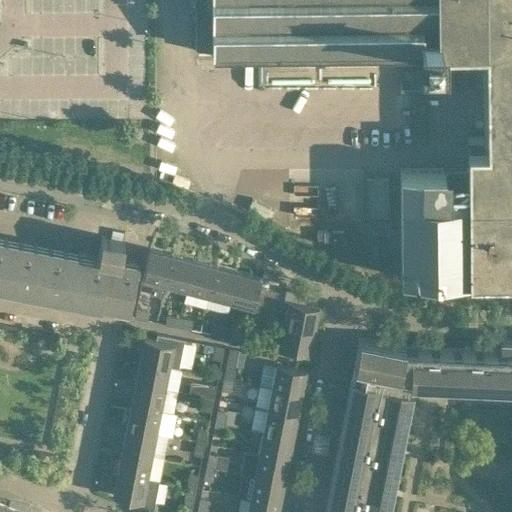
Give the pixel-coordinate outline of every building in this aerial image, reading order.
[(485,47),(486,148),(469,148),(469,169),(401,169),(401,276),(511,275),(511,0),(195,0),(195,51),(419,48),(419,53),(440,53),(440,47),(485,47)] [(419,97),(438,97),(438,87),(429,87),(428,71),(400,72),(400,90),(419,89),(419,97)] [(366,178),(366,217),(389,217),(389,177),(366,178)] [(317,231),(317,243),(344,243),(344,231),(317,231)] [(97,256),(77,252),(0,236),(0,279),(0,278),(10,280),(9,288),(28,291),(30,284),(40,286),(38,293),(58,297),(60,290),(69,292),(68,299),(129,311),(139,265),(119,261),(123,241),(101,236),(97,256)] [(165,284),(172,255),(150,249),(140,283),(152,286),(150,294),(161,297),(164,284),(165,284)] [(187,290),(195,261),(172,255),(165,284),(187,290)] [(209,295),(216,266),(195,261),(187,290),(209,295)] [(231,301),(238,272),(216,266),(209,295),(231,301)] [(261,278),(238,272),(231,301),(254,307),(259,287),(261,278)] [(259,287),(254,307),(251,316),(260,319),(260,317),(270,319),(277,292),(259,287)] [(288,301),(284,324),(314,330),(319,306),(304,304),(306,296),(296,294),(297,291),(286,289),(284,300),(288,301)] [(148,311),(135,309),(134,318),(147,321),(148,311)] [(178,327),(179,318),(166,315),(165,324),(178,327)] [(254,339),(260,319),(251,316),(246,336),(254,339)] [(192,320),(179,318),(178,327),(191,329),(192,320)] [(222,335),(224,327),(211,324),(209,333),(222,335)] [(309,353),(314,330),(284,324),(279,346),(290,349),(309,353)] [(237,329),(224,327),(222,335),(235,338),(237,329)] [(178,368),(184,340),(184,339),(156,334),(155,339),(143,337),(143,340),(138,339),(136,350),(141,351),(139,360),(178,368)] [(387,511),(392,491),(412,389),(413,382),(437,383),(511,385),(511,340),(500,340),(500,351),(493,350),(476,349),(464,349),(405,346),(374,340),(359,337),(354,366),(351,377),(324,511),(387,511)] [(223,347),(214,345),(212,358),(220,360),(223,347)] [(246,351),(237,350),(229,348),(223,377),(233,379),(236,365),(243,367),(246,351)] [(181,369),(178,368),(139,360),(134,383),(176,391),(181,369)] [(276,364),(263,362),(259,384),(301,393),(306,370),(276,364)] [(230,391),(233,379),(223,377),(220,389),(230,391)] [(215,385),(207,383),(191,380),(189,392),(204,395),(204,397),(213,398),(215,385)] [(172,413),(176,391),(134,383),(130,405),(160,411),(172,413)] [(297,415),(301,393),(272,387),(259,384),(255,404),(255,407),(297,415)] [(210,411),(213,398),(204,397),(202,409),(210,411)] [(155,433),(160,411),(130,405),(125,427),(155,433)] [(293,437),(297,415),(255,407),(251,428),(263,430),(263,432),(293,437)] [(217,408),(215,422),(224,424),(227,409),(217,408)] [(222,436),(224,424),(215,422),(212,434),(222,436)] [(151,456),(155,433),(125,427),(121,450),(151,456)] [(198,428),(195,441),(204,443),(206,430),(198,428)] [(288,460),(293,437),(263,432),(259,452),(258,454),(288,460)] [(201,456),(204,443),(195,441),(193,454),(201,456)] [(284,482),(288,460),(258,454),(259,452),(244,449),(239,473),(254,475),(254,476),(284,482)] [(146,478),(151,456),(121,450),(117,472),(146,478)] [(208,452),(205,467),(215,469),(218,454),(208,452)] [(213,480),(215,469),(205,467),(203,478),(213,480)] [(158,481),(146,478),(117,472),(116,474),(112,473),(110,485),(114,486),(112,495),(141,501),(140,506),(153,509),(158,481)] [(189,473),(186,486),(195,488),(198,475),(189,473)] [(279,505),(284,482),(254,476),(249,499),(279,505)] [(190,511),(193,501),(195,488),(186,486),(181,511),(190,511)] [(199,498),(197,511),(199,511),(205,511),(208,500),(199,498)] [(277,511),(279,505),(249,499),(246,511),(277,511)]
